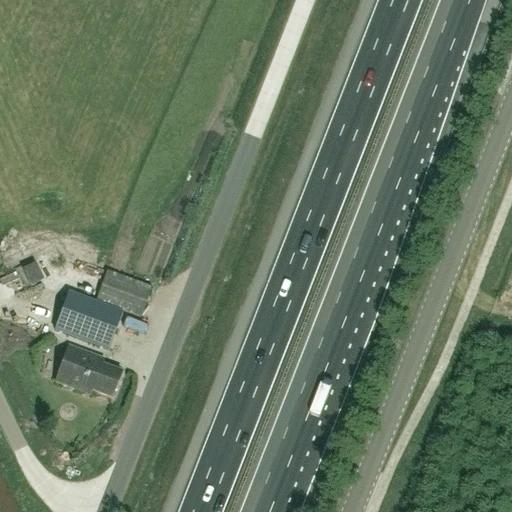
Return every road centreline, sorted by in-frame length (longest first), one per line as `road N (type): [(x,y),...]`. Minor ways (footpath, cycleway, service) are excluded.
road 1 (motorway): [(402,0),(202,511)]
road 2 (unclassified): [(106,511),(305,0)]
road 3 (motorway): [(262,511),(461,0)]
road 4 (unclassified): [(352,511),(511,106)]
road 5 (unclassified): [(92,511),(35,475),(0,406)]
